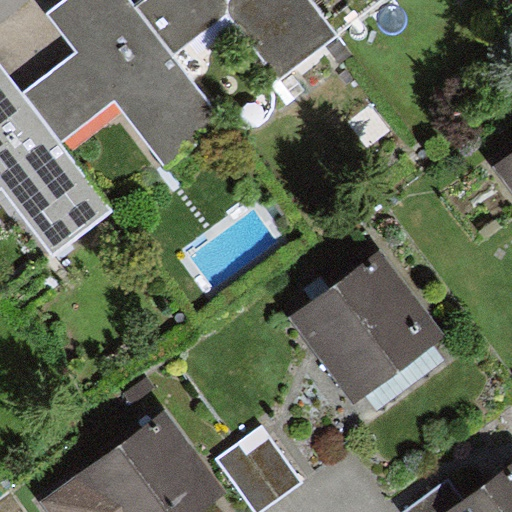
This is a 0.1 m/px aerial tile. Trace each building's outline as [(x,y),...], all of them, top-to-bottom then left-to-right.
[(82,55),(28,97),(63,142),(117,100),(166,164),(225,119),(174,54),(139,9),(131,0),(82,0),(55,21),(82,55)] [(150,0),(139,9),(174,54),(228,12),(278,76),(337,31),(312,0),(150,0)] [(0,191),(5,188),(55,252),(113,207),(63,142),(28,97),(2,64),(0,64),(0,191)] [(511,159),(499,169),(511,187),(511,159)] [(296,316),(355,397),(442,335),(383,253),(320,298),(296,316)] [(47,503),(53,511),(200,511),(224,496),(171,419),(152,432),(47,503)] [(220,460),(259,511),(260,511),(303,480),(263,428),(220,460)] [(461,511),(511,511),(511,474),(503,481),(461,511)]
